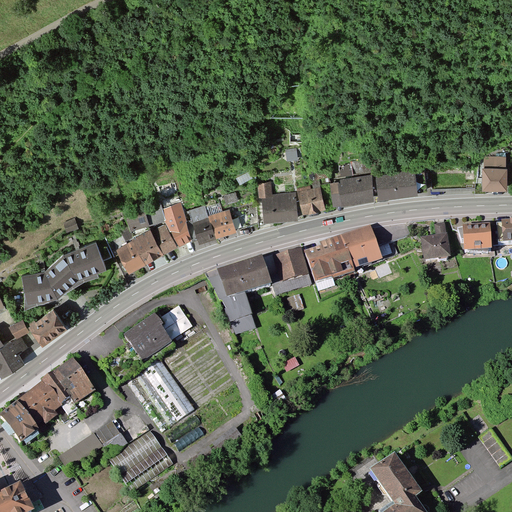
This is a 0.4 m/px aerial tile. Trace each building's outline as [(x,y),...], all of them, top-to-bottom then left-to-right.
[(397,169),(378,171),(381,195),(429,188),(427,168),(418,169),(417,166),(411,167),(411,165),(396,167),(397,169)] [(504,167),(479,167),(479,188),(505,187),(504,167)] [(341,179),(331,181),(334,203),(376,197),(373,171),(341,176),(341,179)] [(330,205),(325,184),(302,190),(307,211),(330,205)] [(224,193),(227,203),(238,200),(236,190),(224,193)] [(301,191),(267,194),(270,220),(303,217),(301,191)] [(124,207),(131,229),(150,223),(144,202),(124,207)] [(204,240),(221,235),(214,214),(211,204),(194,209),(197,218),(193,219),(199,239),(203,237),(204,240)] [(235,207),(214,214),(221,235),(242,229),(235,207)] [(188,212),(172,221),(184,244),(196,237),(194,223),(188,212)] [(79,216),(67,221),(70,231),(83,226),(79,216)] [(156,229),(169,251),(182,243),(170,222),(156,229)] [(511,222),(503,223),(504,242),(511,241),(511,222)] [(437,236),(423,238),(426,262),(453,258),(449,234),(448,234),(446,223),(435,224),(437,236)] [(138,238),(151,261),(169,251),(156,229),(155,226),(137,236),(138,238)] [(322,247),(305,252),(317,287),(358,273),(357,270),(383,261),(371,226),(321,243),(322,247)] [(493,249),(492,228),(469,230),(471,250),(493,249)] [(29,288),(29,307),(62,294),(85,279),(103,273),(103,269),(112,265),(100,238),(68,251),(50,267),(26,273),(29,288)] [(138,238),(121,247),(132,267),(134,270),(151,261),(138,238)] [(310,275),(302,249),(272,257),(280,283),(310,275)] [(262,259),(215,272),(224,302),(271,289),(262,259)] [(0,307),(9,303),(0,284),(0,307)] [(300,295),(288,299),(292,313),(304,309),(300,295)] [(246,299),(224,306),(230,324),(232,323),(252,317),(246,299)] [(254,404),(182,306),(108,360),(180,457),(254,404)] [(70,329),(56,309),(31,327),(45,347),(70,329)] [(256,329),(252,317),(232,323),(236,335),(256,329)] [(8,326),(15,338),(30,330),(23,318),(8,326)] [(22,335),(0,348),(0,372),(3,378),(28,363),(22,354),(30,349),(22,335)] [(73,364),(25,399),(44,426),(93,391),(73,364)] [(37,431),(20,409),(6,419),(23,442),(37,431)] [(113,423),(95,434),(102,446),(104,445),(120,434),(113,423)] [(511,452),(494,428),(482,437),(504,468),(511,461),(511,452)] [(150,431),(109,460),(120,476),(162,448),(150,431)] [(120,434),(104,445),(111,456),(128,445),(121,434),(120,434)] [(59,457),(68,471),(103,449),(94,435),(59,457)] [(173,465),(162,448),(120,476),(132,493),(173,465)] [(367,474),(390,506),(381,511),(423,511),(414,498),(419,495),(392,456),(367,474)] [(0,511),(29,511),(18,487),(0,494),(0,511)]
